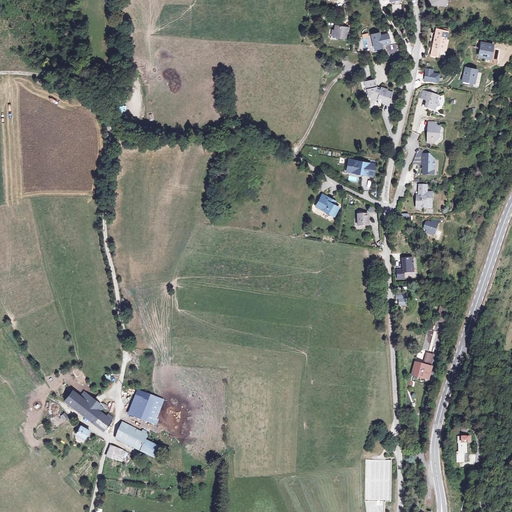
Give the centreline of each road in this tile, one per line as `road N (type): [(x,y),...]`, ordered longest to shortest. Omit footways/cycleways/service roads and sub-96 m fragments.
road 1 (unclassified): [(399,511),(384,207)]
road 2 (track): [(107,107),(109,243),(124,332),(118,396)]
road 3 (unclassified): [(384,207),(414,71),(413,0)]
road 4 (track): [(291,155),(237,124),(214,132),(128,131),(107,107)]
road 5 (secondary): [(442,511),(435,436),(464,342)]
road 6 (residential): [(464,342),(466,409),(490,511)]
road 7 (secondary): [(464,342),(511,203)]
road 8 (unclassified): [(91,511),(118,396)]
